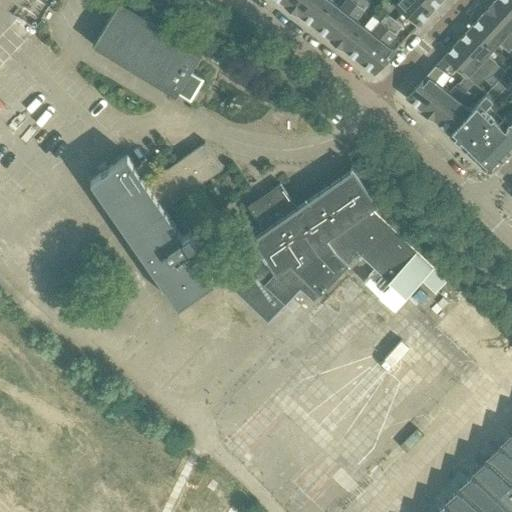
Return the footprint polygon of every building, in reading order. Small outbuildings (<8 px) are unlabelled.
[(287,0),(284,4),(300,16),(311,0),(287,0)] [(311,0),(300,16),(315,27),(333,2),(330,0),(311,0)] [(333,2),(315,27),(330,38),(356,5),(359,0),(347,0),(341,8),(333,2)] [(330,38),(344,49),(363,26),(356,20),(364,10),(363,9),(369,2),(366,0),(359,0),(356,5),(330,38)] [(431,10),(419,0),(398,0),(395,3),(403,11),(418,25),(431,10)] [(440,0),(419,0),(431,10),(440,0)] [(511,0),(494,0),(494,1),(511,16),(511,0)] [(92,45),(175,96),(178,91),(190,98),(203,77),(191,69),(203,51),(119,1),(92,45)] [(482,14),(511,41),(511,29),(511,28),(511,26),(511,16),(494,1),(482,14)] [(403,11),(398,16),(413,30),(418,25),(403,11)] [(469,28),(492,48),(498,41),(508,51),(508,50),(511,53),(511,41),(482,14),(469,28)] [(344,49),(358,61),(394,21),(386,15),(380,22),(379,23),(371,16),(363,26),(344,49)] [(394,21),(358,61),(374,73),(394,50),(386,44),(395,34),(394,33),(401,26),(395,20),(394,21)] [(456,42),(498,79),(504,72),(495,65),(495,64),(486,55),(492,48),(469,28),(456,42)] [(451,62),(467,76),(474,69),(482,77),(483,78),(484,77),(492,85),(498,79),(456,42),(444,55),(451,62)] [(405,97),(420,109),(441,86),(434,81),(442,71),(451,62),(444,55),(405,97)] [(420,109),(435,121),(472,81),(467,76),(459,84),(449,93),(441,86),(420,109)] [(450,132),(463,145),(497,108),(499,107),(492,100),(507,84),(500,78),(492,86),(485,94),(471,109),(450,132)] [(435,121),(450,132),(471,109),(465,105),(479,88),(475,85),(472,81),(435,121)] [(463,145),(476,158),(509,120),(504,115),(497,108),(463,145)] [(511,117),(509,120),(476,158),(485,167),(485,168),(493,167),(493,166),(511,146),(511,117)] [(90,180),(177,305),(213,280),(189,245),(196,240),(183,222),(176,226),(163,208),(222,168),(204,142),(146,182),(127,155),(90,180)] [(280,183),(259,198),(247,206),(263,229),(252,237),(252,236),(250,237),(251,238),(221,258),(231,285),(259,312),(258,312),(267,320),(267,321),(268,322),(301,288),(313,299),(358,252),(405,295),(421,278),(436,292),(448,279),(372,207),(374,205),(374,206),(377,204),(352,167),(350,168),(351,169),(296,206),(280,183)] [(511,511),(511,431),(435,511),(511,511)]
